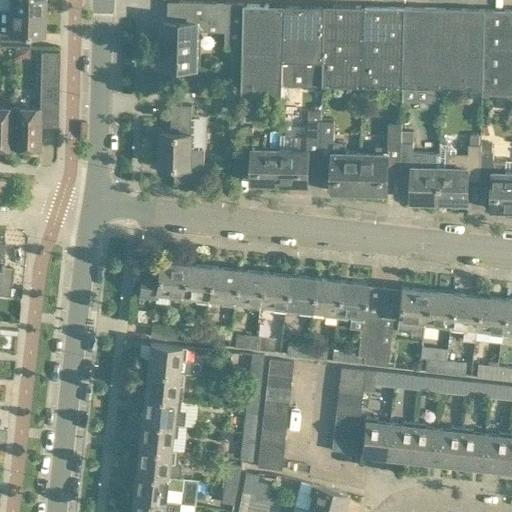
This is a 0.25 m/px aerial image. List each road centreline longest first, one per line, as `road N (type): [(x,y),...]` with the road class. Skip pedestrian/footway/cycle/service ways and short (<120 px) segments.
road 1 (residential): [(511,254),(88,207)]
road 2 (tertiary): [(54,511),(88,207)]
road 3 (tertiary): [(88,207),(102,0)]
